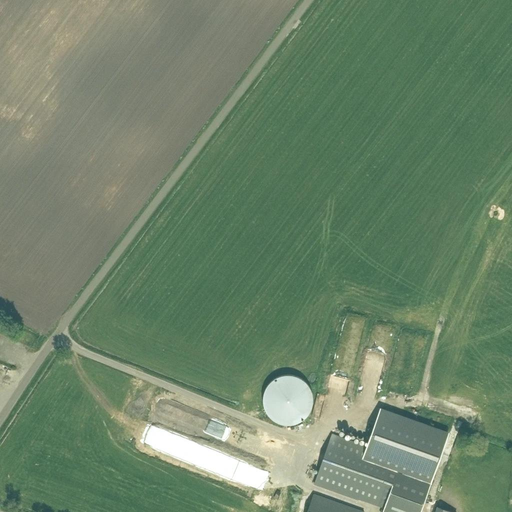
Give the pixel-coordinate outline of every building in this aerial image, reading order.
[(333,374),(336,374),(334,381),(339,382),(338,386),(346,387),(348,377),(351,365),(336,362),(333,374)] [(0,368),(0,387),(4,389),(12,368),(5,365),(3,370),(0,368)] [(303,379),(294,374),(284,374),(274,378),(267,384),(263,394),(262,404),(266,413),(273,420),(282,425),(292,425),(301,422),(309,415),(313,406),(313,395),(310,386),(303,379)] [(315,483),(377,505),(382,507),(381,511),(383,511),(382,511),(420,511),(448,436),(384,413),(372,448),(332,434),(315,483)] [(176,454),(185,455),(186,447),(185,447),(186,437),(177,437),(176,454)] [(216,459),(207,456),(203,465),(224,474),(230,459),(218,454),(216,459)] [(364,511),(314,494),(307,511),(364,511)]
